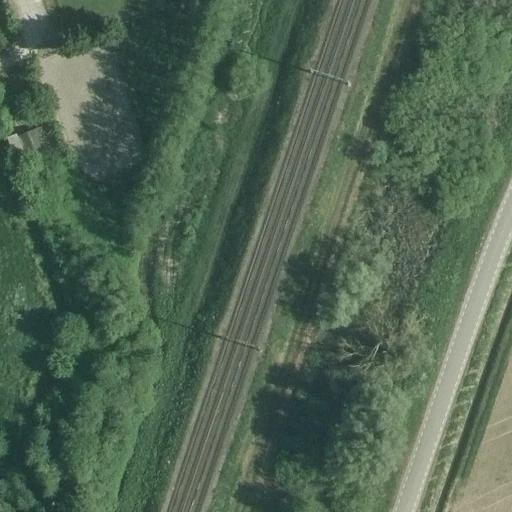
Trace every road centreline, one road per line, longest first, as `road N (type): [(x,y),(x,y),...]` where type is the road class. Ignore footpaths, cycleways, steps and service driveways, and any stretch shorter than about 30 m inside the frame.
road 1 (track): [(300,0),(185,327)]
road 2 (unclassified): [(403,511),(511,207)]
